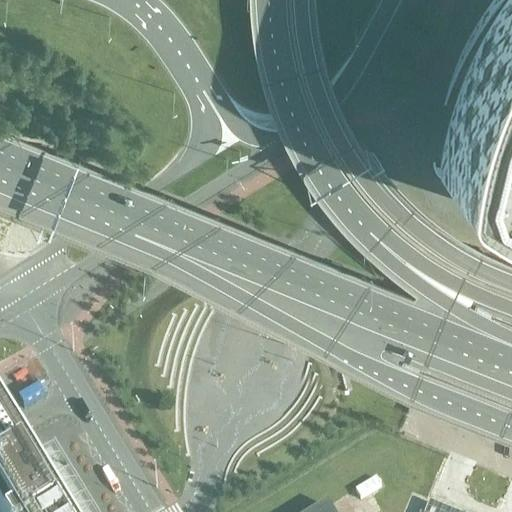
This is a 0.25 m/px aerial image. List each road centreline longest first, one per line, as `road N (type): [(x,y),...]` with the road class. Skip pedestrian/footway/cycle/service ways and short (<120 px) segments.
road 1 (primary): [(138,210),(201,268),(310,329),(511,416)]
road 2 (primary): [(138,210),(511,356)]
road 3 (tertiary): [(511,271),(425,228),(370,171),(327,98),(306,0)]
road 4 (tertiary): [(25,301),(293,138)]
road 5 (primary): [(202,89),(197,157),(8,272)]
road 6 (tertiary): [(152,511),(25,301)]
road 7 (primary): [(273,15),(317,165),(366,228)]
road 8 (primary): [(366,228),(511,347)]
road 9 (tertiary): [(293,138),(350,74),(391,0)]
road 10 (tertiary): [(366,228),(511,304)]
road 11 (primary): [(0,153),(138,210)]
